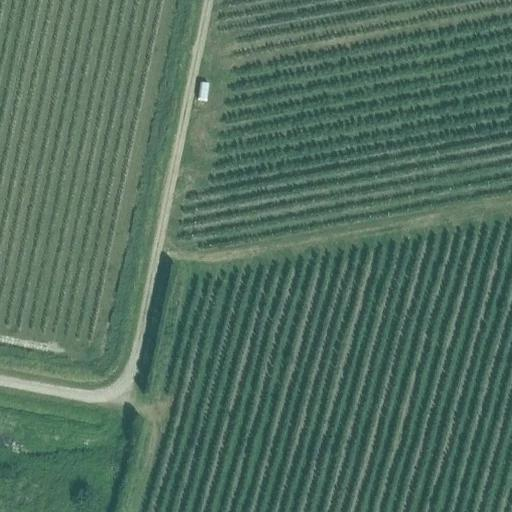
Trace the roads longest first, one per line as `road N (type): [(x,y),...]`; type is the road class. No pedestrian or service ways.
road 1 (track): [(209,0),(129,375)]
road 2 (residential): [(129,375),(123,393),(106,397),(0,377)]
